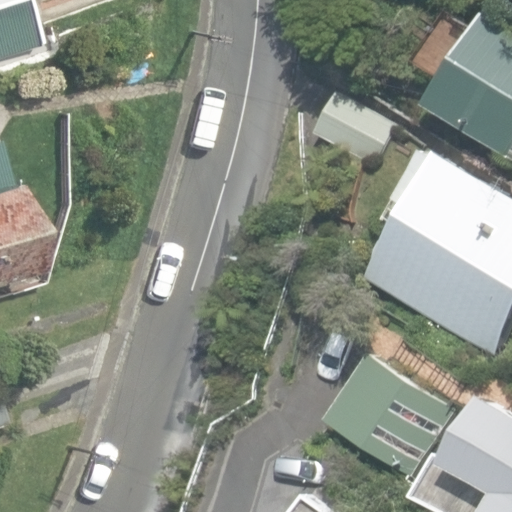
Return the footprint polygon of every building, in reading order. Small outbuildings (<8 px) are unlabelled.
[(14,0),(0,4),(0,54),(33,43),(18,0),(14,0)] [(511,21),(498,13),(440,105),(511,150),(511,21)] [(316,130),(376,162),(398,120),(338,88),(316,130)] [(366,276),(497,355),(511,329),(511,193),(437,149),(405,202),(409,204),(366,276)] [(0,275),(31,266),(0,165),(0,275)] [(330,420),(415,474),(458,406),(372,352),(330,420)] [(511,511),(511,414),(497,406),(464,461),(450,452),(421,500),(440,511),(511,511)] [(295,511),(335,511),(311,493),(295,511)]
